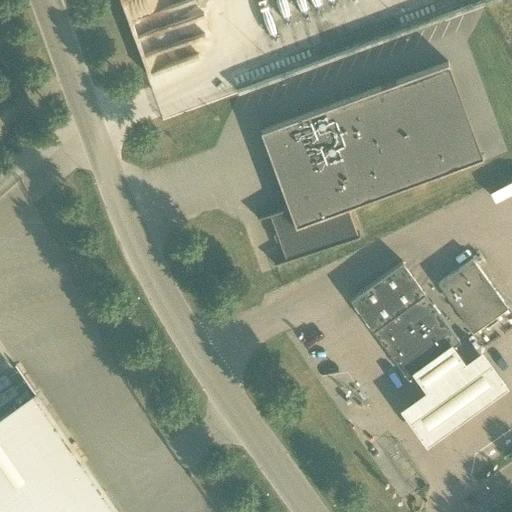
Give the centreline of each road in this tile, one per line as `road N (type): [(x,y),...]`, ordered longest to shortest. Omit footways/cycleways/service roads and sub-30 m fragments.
road 1 (unclassified): [(317,511),(216,372),(143,239),(48,0)]
road 2 (unknown): [(311,289),(455,455)]
road 3 (unknown): [(311,289),(423,227),(479,222),(511,233)]
road 4 (unknown): [(94,124),(167,88),(243,0)]
road 5 (unknown): [(203,348),(311,289)]
